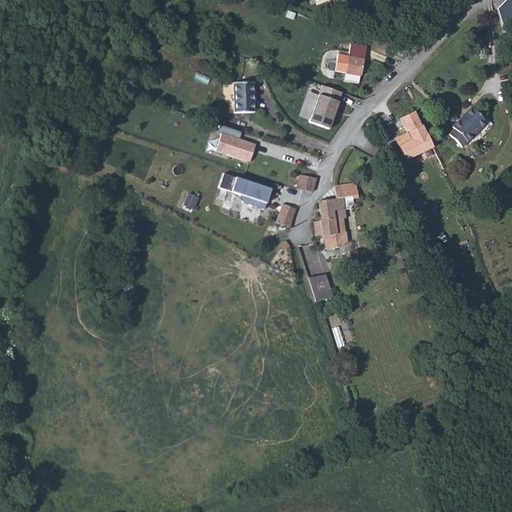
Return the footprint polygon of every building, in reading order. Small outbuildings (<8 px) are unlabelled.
[(511,0),(506,0),(497,9),(504,34),(511,25),(511,0)] [(366,47),(350,43),(347,54),(337,52),(335,60),(330,59),(328,68),(342,71),(359,75),(366,47)] [(359,75),(342,71),(341,79),(357,83),(359,75)] [(254,76),(234,76),(234,106),(254,106),(254,76)] [(322,85),(309,124),(329,131),(341,92),(322,85)] [(454,128),(448,134),(461,148),(489,120),(472,106),(452,126),(454,128)] [(416,111),(400,119),(407,132),(395,138),(406,162),(435,148),(416,111)] [(250,162),(256,144),(220,133),(214,152),(250,162)] [(265,210),(272,188),(222,171),(218,187),(241,194),(244,203),(265,210)] [(312,177),(297,175),(296,188),(311,189),(312,177)] [(355,184),(333,187),(335,198),(337,198),(343,197),(350,196),(351,199),(357,198),(355,184)] [(343,197),(337,198),(340,213),(345,212),(343,197)] [(335,198),(318,201),(320,219),(312,221),(315,236),(324,236),(334,235),(334,233),(344,232),(343,222),(341,222),(340,213),(337,198),(335,198)] [(294,211),(281,207),(274,226),(292,232),(294,225),(290,223),(294,211)] [(344,232),(334,233),(334,235),(324,236),(324,241),(327,241),(327,245),(338,245),(345,240),(344,232)] [(323,276),(307,281),(315,304),(331,299),(323,276)]
